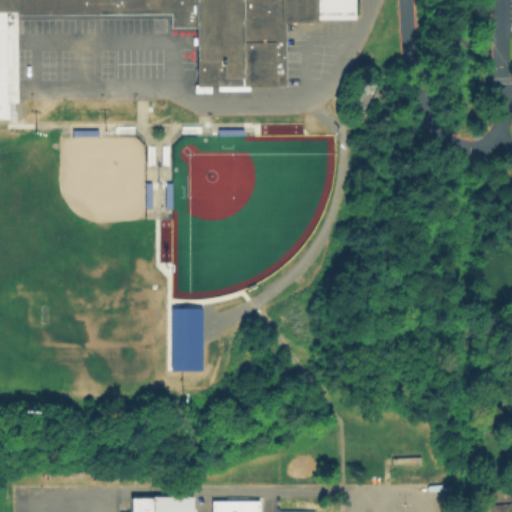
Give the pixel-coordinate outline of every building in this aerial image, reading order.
[(359,0),(359,22),(326,22),(326,27),(291,27),(291,89),(203,89),(203,31),(176,31),(176,18),(21,18),(21,104),(14,104),(14,120),(0,120),(0,0),(359,0)] [(169,308),(199,308),(199,370),(168,370),(169,308)] [(136,511),(136,500),(199,500),(199,511),(136,511)] [(257,511),(257,500),(210,501),(210,511),(257,511)] [(508,511),(508,503),(489,504),(489,511),(508,511)]
